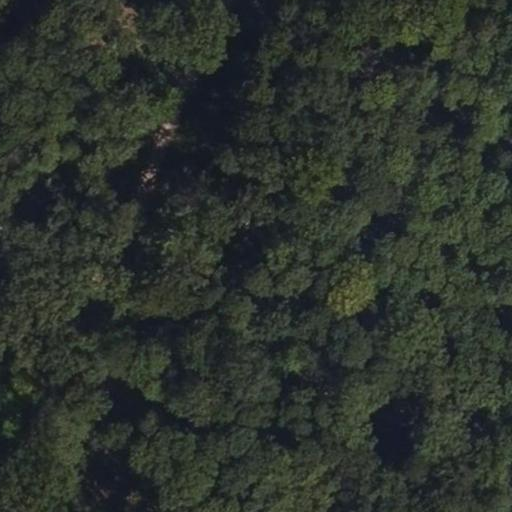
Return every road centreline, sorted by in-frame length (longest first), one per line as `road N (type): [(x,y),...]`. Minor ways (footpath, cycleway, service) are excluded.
road 1 (track): [(0,235),(511,493)]
road 2 (track): [(3,511),(227,0)]
